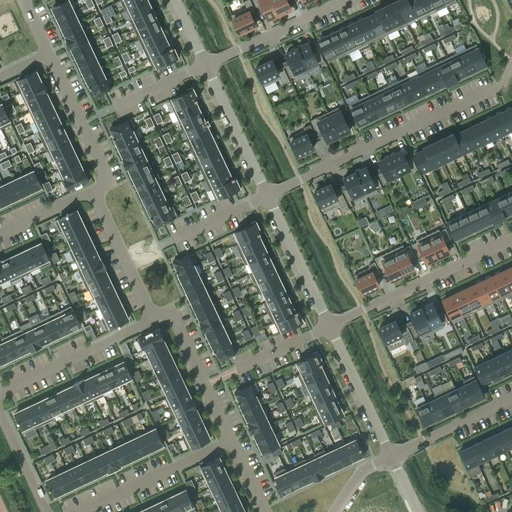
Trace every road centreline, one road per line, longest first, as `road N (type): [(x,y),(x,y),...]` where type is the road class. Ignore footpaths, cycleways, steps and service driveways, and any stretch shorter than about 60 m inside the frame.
road 1 (residential): [(268,195),(504,84),(511,65)]
road 2 (residential): [(328,325),(511,239)]
road 3 (residential): [(0,394),(153,321)]
road 4 (residential): [(230,440),(81,511)]
road 5 (residential): [(91,192),(107,181),(47,54)]
road 6 (residential): [(230,440),(169,314),(153,321)]
road 7 (residential): [(205,65),(347,0)]
road 8 (unclassified): [(268,195),(205,65)]
road 9 (unclassified): [(390,455),(328,325)]
road 10 (unclassified): [(328,325),(268,195)]
road 11 (residential): [(153,321),(91,192)]
road 12 (residential): [(390,455),(511,400)]
